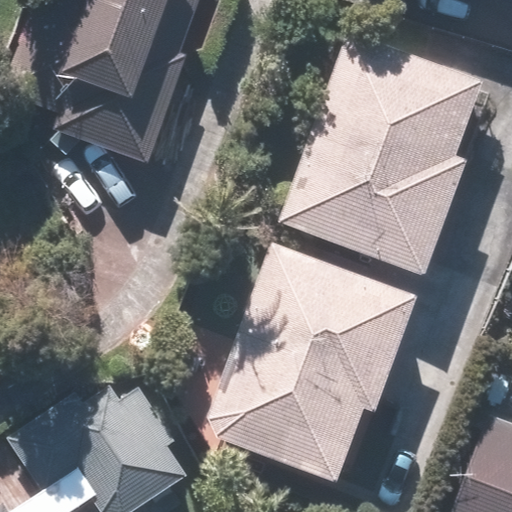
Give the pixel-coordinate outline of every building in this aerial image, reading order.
[(0,94),(0,110),(148,166),(188,59),(178,55),(198,0),(35,0),(34,4),(29,19),(28,20),(0,94)] [(481,81),(346,31),(275,223),(424,279),(468,162),(453,156),(481,81)] [(201,432),(337,484),(365,410),(373,414),(418,297),(274,242),(201,432)] [(77,390),(6,439),(44,497),(77,475),(98,511),(134,511),(188,476),(169,447),(176,442),(138,384),(119,397),(110,384),(83,401),(77,390)] [(511,511),(511,421),(488,412),(448,511),(511,511)] [(70,511),(68,509),(63,511),(9,511),(2,502),(0,503),(0,511),(70,511)]
